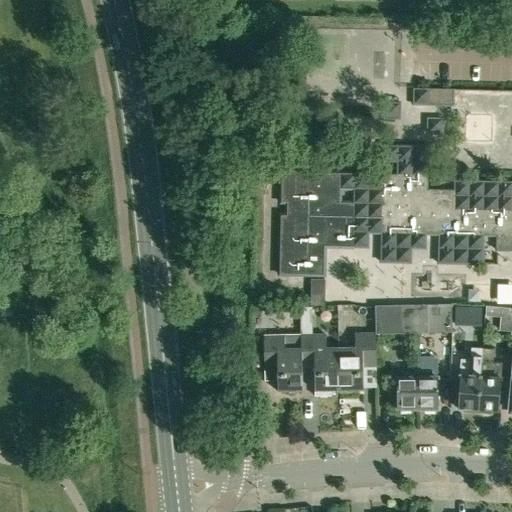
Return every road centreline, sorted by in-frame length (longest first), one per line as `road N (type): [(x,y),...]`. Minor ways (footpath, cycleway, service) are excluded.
road 1 (primary): [(178,492),(138,108),(112,0)]
road 2 (residential): [(235,478),(231,366),(195,250),(157,0)]
road 3 (residential): [(511,467),(403,464),(235,478)]
